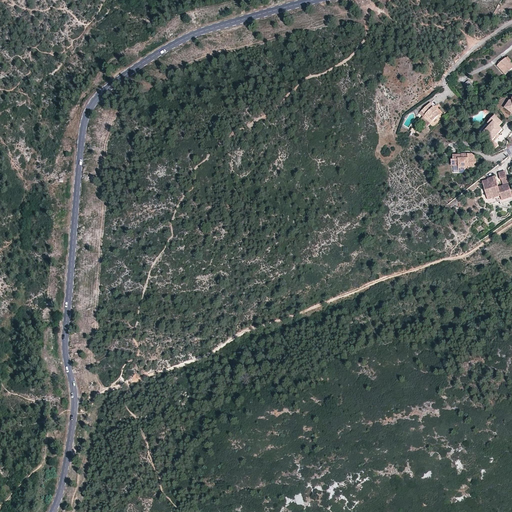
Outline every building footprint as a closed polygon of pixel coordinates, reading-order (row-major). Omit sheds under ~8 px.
[(505,74),(511,67),(511,64),(506,57),(497,66),(505,74)] [(467,91),(474,86),(469,80),(463,85),(467,91)] [(438,110),(431,103),(419,113),(429,124),(439,114),(437,111),(438,110)] [(427,126),(429,124),(419,113),(416,115),(427,126)] [(444,118),(439,114),(429,124),(434,128),(444,118)] [(504,123),(495,115),(479,133),(484,137),(486,134),(492,140),(493,141),(493,140),(496,138),(499,135),(503,130),(500,127),(504,123)] [(499,145),(493,140),(493,141),(492,140),(487,145),(493,151),(499,145)] [(472,154),(463,155),(462,155),(462,158),(459,158),(459,156),(453,156),(453,160),(452,160),(452,166),(459,166),(459,167),(464,167),(464,169),(469,169),(469,168),(474,168),(474,164),(476,164),(476,160),(475,160),(475,156),(472,154)] [(502,180),(507,178),(506,172),(499,174),(501,180),(502,180)] [(483,182),(486,192),(499,188),(496,177),(488,179),(489,180),(483,182)] [(486,192),(488,200),(501,196),(502,201),(511,197),(511,195),(509,185),(504,186),(499,188),(486,192)]
